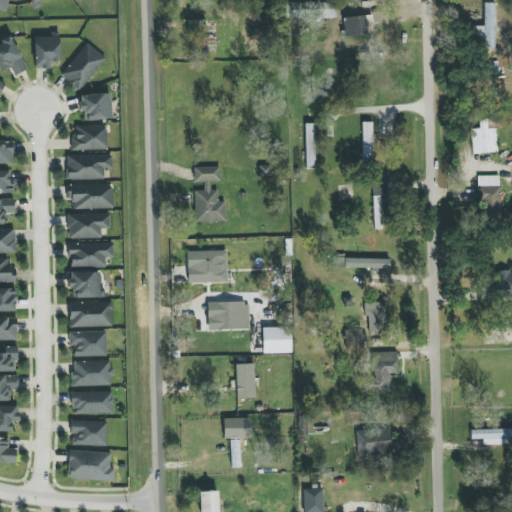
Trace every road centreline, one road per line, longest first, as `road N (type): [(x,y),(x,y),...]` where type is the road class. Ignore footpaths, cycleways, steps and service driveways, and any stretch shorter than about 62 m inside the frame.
road 1 (residential): [(435,511),(426,0)]
road 2 (residential): [(157,511),(152,0)]
road 3 (residential): [(38,496),(39,107)]
road 4 (residential): [(0,491),(157,501)]
